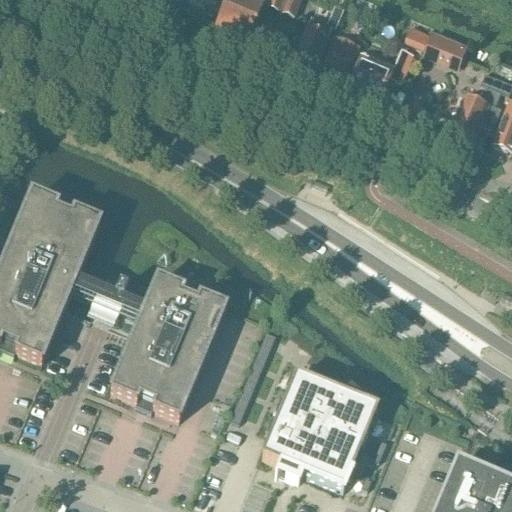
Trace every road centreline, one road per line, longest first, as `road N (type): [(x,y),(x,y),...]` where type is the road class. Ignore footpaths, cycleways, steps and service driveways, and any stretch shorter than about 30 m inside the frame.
road 1 (residential): [(511,221),(0,5)]
road 2 (secondary): [(227,183),(511,387)]
road 3 (secondary): [(511,353),(270,198),(227,183)]
road 4 (secondary): [(227,183),(0,76)]
